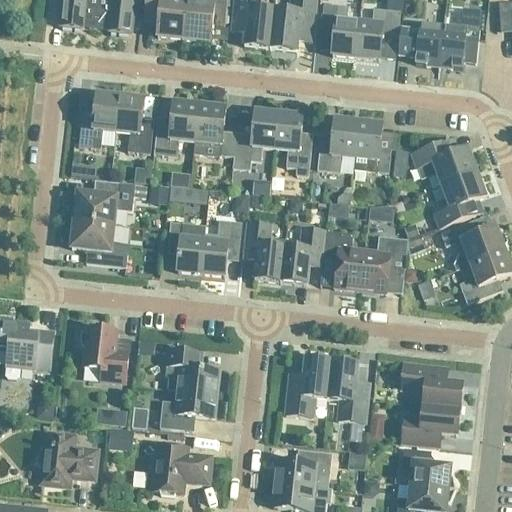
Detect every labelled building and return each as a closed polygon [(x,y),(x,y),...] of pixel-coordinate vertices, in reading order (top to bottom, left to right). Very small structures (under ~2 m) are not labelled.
[(61,0),(58,29),(82,31),(83,30),(95,31),(98,0),(61,0)] [(135,0),(98,0),(95,31),(108,32),(107,34),(131,37),(135,0)] [(182,42),(186,3),(186,0),(176,0),(176,6),(161,5),(161,0),(146,0),(144,23),(158,24),(156,39),(182,42)] [(202,0),(203,4),(186,3),(182,42),(210,45),(212,29),(224,31),(226,0),(202,0)] [(270,52),(274,12),(258,10),(259,0),(235,0),(231,34),(245,36),(243,49),(270,52)] [(291,0),(290,14),(274,12),(270,52),(296,55),(297,44),(311,45),(315,0),(291,0)] [(511,5),(498,6),(500,35),(511,34),(511,5)] [(355,61),(359,25),(346,24),(348,10),(323,7),(321,31),(334,32),(331,58),(355,61)] [(372,27),(359,25),(355,61),(379,63),(382,37),(397,39),(400,15),(373,12),(372,27)] [(461,29),(443,28),(439,70),(462,72),(463,65),(475,66),(481,14),(463,12),(461,29)] [(439,70),(443,28),(419,25),(419,32),(401,30),(398,58),(416,60),(415,67),(439,70)] [(115,135),(120,99),(96,97),(93,122),(81,120),(78,149),(100,152),(102,133),(115,135)] [(120,99),(115,135),(129,137),(127,155),(149,157),(153,128),(141,127),(143,102),(120,99)] [(157,129),(153,158),(176,160),(178,144),(195,145),(199,108),(173,105),(171,122),(170,130),(157,129)] [(195,145),(193,157),(219,160),(219,159),(234,160),(236,136),(222,135),(225,111),(199,108),(195,145)] [(236,136),(234,160),(232,172),(249,174),(250,164),(260,165),(262,151),(274,152),(278,117),(255,114),(252,138),(236,136)] [(279,117),(274,152),(287,154),(285,170),(296,172),(295,179),(307,180),(311,151),(299,150),(301,136),(302,119),(279,117)] [(354,161),(358,125),(334,123),(331,146),(320,145),(317,174),(339,176),(341,160),(354,161)] [(382,128),(358,125),(354,161),(353,173),(388,177),(391,153),(379,152),(382,128)] [(416,155),(411,157),(417,171),(427,168),(431,179),(436,177),(441,189),(476,176),(467,151),(460,154),(455,141),(447,144),(416,155)] [(444,214),(434,218),(439,232),(475,219),(483,216),(478,203),(486,200),(476,176),(441,189),(446,201),(440,203),(444,214)] [(72,204),(71,209),(71,214),(75,217),(74,223),(114,228),(115,212),(132,214),(133,202),(134,188),(95,184),(93,197),(77,196),(76,202),(72,204)] [(149,193),(151,205),(165,203),(163,191),(149,193)] [(391,221),(390,205),(364,206),(366,223),(391,221)] [(113,228),(74,223),(73,230),(69,232),(68,237),(68,241),(71,245),(71,251),(87,253),(85,266),(125,271),(127,257),(110,255),(113,228)] [(217,245),(204,244),(200,277),(224,280),(227,256),(238,257),(241,226),(219,224),(217,245)] [(470,268),(505,254),(503,250),(506,246),(503,236),(498,236),(496,230),(478,237),(473,224),(440,236),(445,250),(455,247),(459,258),(454,268),(456,273),(460,272),(460,271),(470,268)] [(170,226),(167,250),(179,251),(177,275),(200,277),(204,244),(205,229),(193,228),(170,226)] [(245,256),(244,263),(256,264),(254,283),(280,286),(285,243),(269,241),(270,228),(248,226),(245,256)] [(285,243),(280,286),(306,288),(308,270),(321,271),(321,264),(324,234),(302,232),(301,244),(285,243)] [(326,234),(322,263),(336,265),(333,291),(359,294),(364,254),(351,253),(353,237),(326,234)] [(364,254),(359,294),(386,297),(389,270),(404,272),(407,243),(378,240),(376,256),(364,254)] [(460,271),(460,272),(456,273),(456,274),(460,272),(465,285),(459,287),(466,307),(498,296),(493,285),(498,283),(511,277),(511,273),(505,254),(470,268),(460,271)] [(0,319),(0,345),(8,347),(6,369),(5,378),(8,381),(15,382),(19,379),(20,371),(35,372),(35,370),(49,372),(53,336),(28,333),(29,326),(12,325),(12,321),(0,319)] [(80,346),(82,349),(85,349),(83,371),(101,373),(100,384),(125,386),(128,355),(114,353),(117,334),(88,331),(87,335),(84,335),(81,337),(80,346)] [(167,392),(178,394),(216,398),(219,374),(200,372),(201,357),(167,353),(165,380),(168,380),(167,392)] [(327,402),(331,364),(305,361),(303,380),(290,378),(285,418),(312,421),(314,401),(327,402)] [(331,364),(327,402),(340,404),(338,424),(364,427),(369,387),(355,385),(357,367),(331,364)] [(422,409),(460,413),(462,387),(446,385),(447,372),(403,367),(400,394),(423,396),(422,409)] [(162,404),(159,431),(182,434),(184,418),(195,420),(214,422),(216,398),(178,394),(176,406),(162,404)] [(123,426),(123,408),(93,407),(92,425),(123,426)] [(460,413),(422,409),(421,422),(404,420),(401,447),(439,451),(440,437),(457,439),(460,413)] [(382,437),(381,413),(366,414),(368,438),(382,437)] [(132,454),(134,433),(109,430),(107,451),(132,454)] [(209,455),(227,454),(227,435),(209,435),(209,455)] [(39,453),(38,464),(42,466),(40,487),(69,490),(70,480),(94,483),(98,453),(74,451),(75,439),(45,436),(43,452),(39,453)] [(159,495),(160,498),(173,500),(175,497),(183,498),(184,485),(209,488),(212,459),(187,457),(188,451),(156,447),(151,494),(159,495)] [(410,489),(455,494),(453,479),(449,479),(450,469),(430,467),(431,455),(403,452),(401,474),(411,475),(410,489)] [(327,492),(329,480),(331,457),(305,454),(304,466),(277,463),(275,487),(331,493),(331,492),(327,492)] [(331,493),(275,487),(272,510),(286,511),(324,511),(325,507),(330,507),(331,493)] [(455,494),(410,489),(408,502),(398,501),(396,511),(445,511),(446,507),(450,507),(455,494)] [(376,495),(376,511),(390,511),(390,495),(376,495)]
